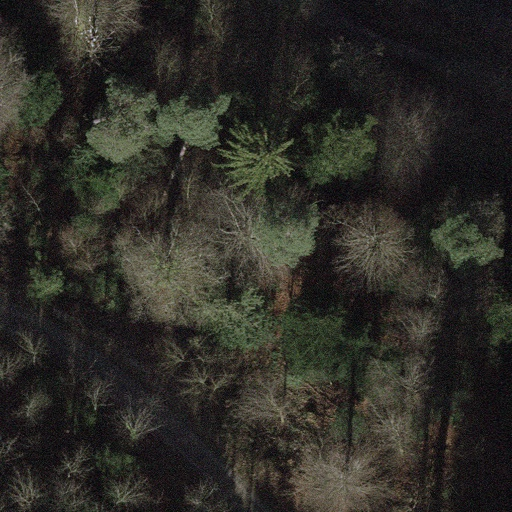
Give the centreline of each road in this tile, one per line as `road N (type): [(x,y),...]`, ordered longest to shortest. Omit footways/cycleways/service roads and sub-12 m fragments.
road 1 (track): [(0,319),(120,378),(252,511)]
road 2 (track): [(238,0),(511,107)]
